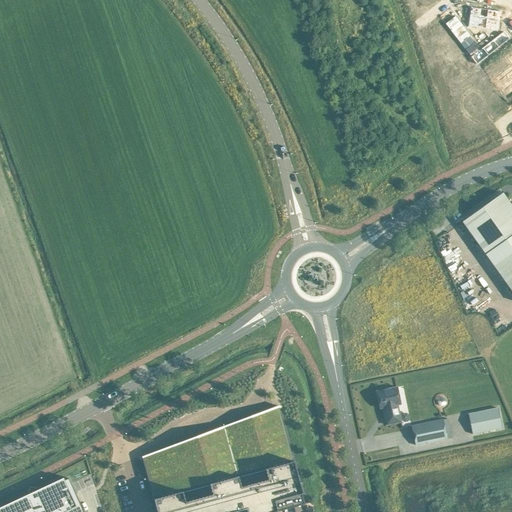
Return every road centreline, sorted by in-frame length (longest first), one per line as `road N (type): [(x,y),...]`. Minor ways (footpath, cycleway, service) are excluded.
road 1 (unclassified): [(270,378),(268,400),(126,454),(102,405)]
road 2 (secondary): [(197,0),(262,101),(294,198)]
road 3 (secondary): [(102,405),(238,328)]
road 4 (unclassified): [(365,511),(335,368)]
road 5 (secondary): [(389,228),(470,179),(511,164)]
